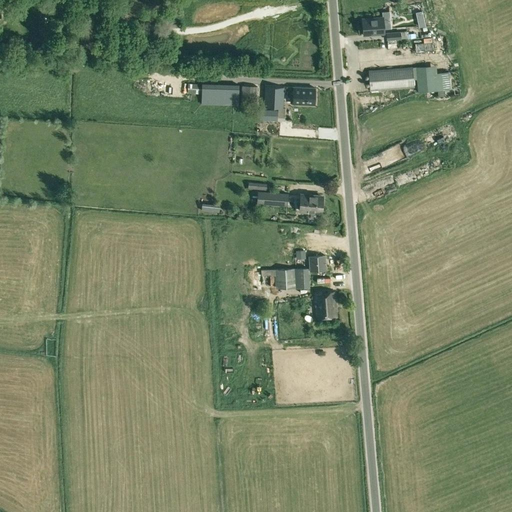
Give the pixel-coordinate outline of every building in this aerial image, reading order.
[(384,34),(383,17),(362,19),(363,35),(384,34)] [(439,91),(436,65),(426,66),(416,67),(418,93),(428,92),(439,91)] [(414,88),(412,66),(368,70),(370,91),(414,88)] [(148,78),(135,77),(134,87),(148,88),(148,78)] [(168,94),(168,91),(181,91),(181,78),(149,77),(149,94),(168,94)] [(187,93),(200,94),(200,84),(188,83),(187,93)] [(238,105),(238,85),(202,84),(201,105),(238,105)] [(241,106),(256,108),(257,86),(242,85),(241,106)] [(264,86),(263,107),(278,108),(283,108),(284,87),(264,86)] [(292,103),(314,104),(315,88),(293,87),(292,103)] [(257,121),(277,121),(277,117),(278,110),(258,109),(257,121)] [(425,131),(426,139),(448,135),(447,127),(425,131)] [(258,191),(258,201),(286,203),(287,193),(258,191)] [(300,195),(299,211),(321,212),(322,197),(300,195)] [(324,255),(308,257),(309,271),(325,270),(324,255)] [(308,268),(275,269),(276,288),(309,287),(308,268)] [(337,317),(334,292),(314,294),(316,319),(337,317)] [(289,305),(290,296),(277,296),(277,305),(289,305)] [(264,311),(264,319),(275,319),(274,311),(264,311)]
